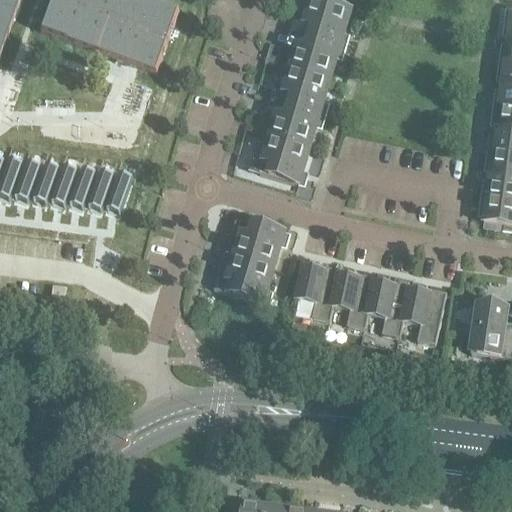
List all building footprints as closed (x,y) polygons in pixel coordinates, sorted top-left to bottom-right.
[(0,0),(0,59),(21,0),(0,0)] [(157,77),(180,14),(139,0),(52,0),(52,1),(50,7),(40,35),(157,77)] [(313,31),(310,41),(346,52),(348,43),(343,41),(351,15),(312,3),(304,28),(313,31)] [(297,51),(290,73),(330,85),(337,59),(343,61),(346,52),(310,41),(306,53),(297,51)] [(511,68),(511,45),(509,45),(507,54),(501,54),(500,67),(511,68)] [(504,80),(503,90),(511,91),(511,68),(500,67),(498,80),(504,80)] [(293,99),(289,110),(325,121),(328,112),(322,110),(330,85),(290,73),(283,97),(293,99)] [(511,91),(503,90),(501,100),(495,99),(494,112),(511,114),(511,91)] [(277,119),(270,142),(309,153),(317,128),(322,130),(325,121),(289,110),(286,122),(277,119)] [(511,137),(511,114),(494,112),(492,125),(498,126),(496,135),(511,137)] [(489,144),(488,157),(511,160),(511,137),(496,135),(495,145),(489,144)] [(302,179),(309,153),(270,142),(263,165),(272,168),(269,179),(260,176),(260,177),(305,190),(307,181),(302,179)] [(511,160),(488,157),(486,170),(492,171),(490,180),(511,183),(511,160)] [(0,198),(12,202),(24,167),(11,163),(0,193),(0,198)] [(30,204),(43,169),(29,165),(17,200),(30,204)] [(49,207),(61,171),(48,167),(35,203),(49,207)] [(67,209),(79,174),(66,170),(54,205),(67,209)] [(85,211),(98,176),(84,172),(72,207),(85,211)] [(104,214),(116,178),(103,174),(91,209),(104,214)] [(109,212),(122,216),(135,181),(121,177),(109,212)] [(511,183),(490,180),(489,190),(483,189),(481,202),(511,206),(511,183)] [(511,206),(481,202),(480,215),(485,216),(484,226),(505,229),(504,235),(511,236),(511,206)] [(235,223),(225,258),(274,273),(281,248),(287,249),(290,239),(235,223)] [(266,298),(274,273),(225,258),(214,293),(269,310),(272,300),(266,298)] [(330,327),(334,311),(333,311),(339,280),(340,280),(341,275),(324,271),(323,276),(303,272),(297,303),(315,307),(312,323),(330,327)] [(339,280),(333,311),(334,311),(351,315),(347,331),(365,335),(369,319),(368,318),(375,287),(376,288),(377,283),(359,279),(358,284),(340,280),(339,280)] [(378,279),(376,287),(385,289),(386,281),(378,279)] [(401,342),(404,326),(403,326),(410,295),(411,295),(412,290),(394,286),(393,291),(376,288),(375,287),(368,318),(369,319),(386,322),(382,338),(401,342)] [(67,301),(68,292),(53,290),(52,299),(67,301)] [(403,326),(404,326),(421,330),(418,346),(436,350),(447,298),(429,294),(428,299),(411,295),(410,295),(403,326)] [(478,309),(471,358),(511,364),(511,327),(506,327),(508,313),(478,309)] [(440,363),(442,354),(434,352),(432,361),(440,363)]
